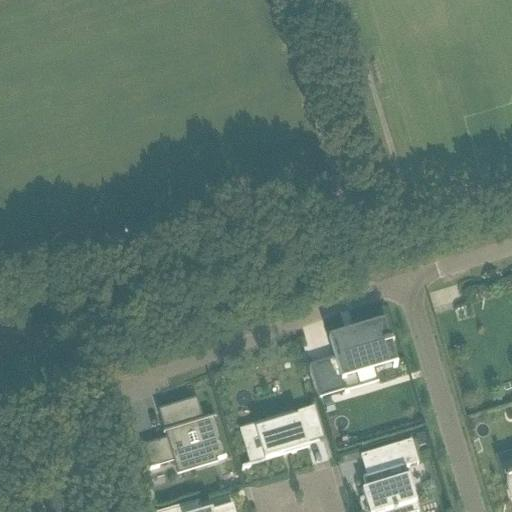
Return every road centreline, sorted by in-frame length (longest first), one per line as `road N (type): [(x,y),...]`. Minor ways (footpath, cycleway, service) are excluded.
road 1 (residential): [(0,417),(405,281)]
road 2 (residential): [(475,511),(405,281)]
